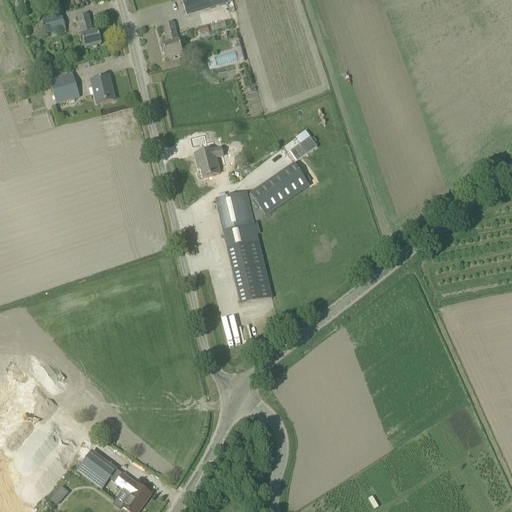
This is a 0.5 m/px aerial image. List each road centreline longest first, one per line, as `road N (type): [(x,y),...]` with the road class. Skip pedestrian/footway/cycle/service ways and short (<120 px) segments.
road 1 (unclassified): [(237,397),(209,367),(120,0)]
road 2 (unclassified): [(237,397),(257,370),(511,171)]
road 3 (unclassified): [(273,511),(279,429),(237,397)]
road 4 (unclassified): [(173,511),(237,397)]
